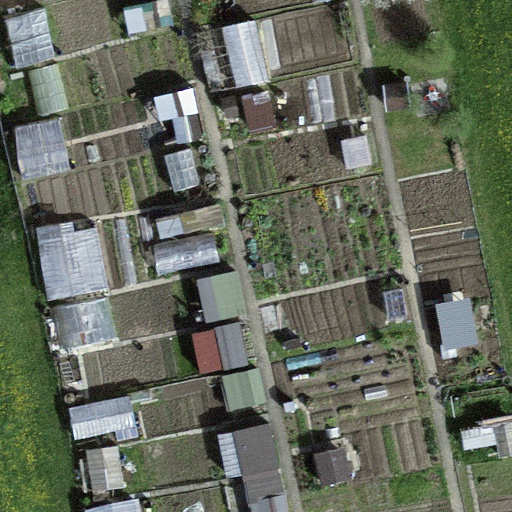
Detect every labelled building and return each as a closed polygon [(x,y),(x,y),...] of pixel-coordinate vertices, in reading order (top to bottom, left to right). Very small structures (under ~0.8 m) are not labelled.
[(168,2),(126,11),(131,32),(172,23),(168,2)] [(7,20),(16,63),(52,56),(43,12),(7,20)] [(265,78),(251,24),(223,31),(237,85),(265,78)] [(58,65),(30,71),(40,114),(67,108),(58,65)] [(387,86),(389,110),(410,108),(408,84),(387,86)] [(191,92),(156,99),(160,119),(195,112),(191,92)] [(244,100),(250,128),(273,124),(267,95),(244,100)] [(180,139),(198,135),(194,116),(176,120),(180,139)] [(58,121),(18,129),(26,175),(66,168),(58,121)] [(364,138),(343,142),(348,166),(368,162),(364,138)] [(188,151),(167,157),(177,190),(198,184),(188,151)] [(38,230),(49,294),(103,286),(94,231),(71,235),(70,225),(38,230)] [(212,234),(157,246),(162,271),(218,260),(212,234)] [(209,319),(243,312),(235,275),(201,282),(209,319)] [(402,290),(384,294),(388,318),(406,315),(402,290)] [(106,301),(54,310),(61,346),(112,336),(106,301)] [(467,301),(437,306),(445,348),(475,342),(467,301)] [(204,372),(246,362),(238,328),(196,338),(204,372)] [(230,408),(263,400),(256,371),(223,378),(230,408)] [(129,399),(71,410),(76,437),(115,430),(117,439),(136,435),(129,399)] [(501,456),(511,453),(511,422),(463,431),(466,448),(498,442),(501,456)] [(284,511),(266,429),(238,435),(254,511),(284,511)] [(117,449),(90,453),(95,490),(122,486),(117,449)] [(342,452),(318,457),(323,482),(347,476),(342,452)] [(138,511),(137,503),(88,511),(87,511),(138,511)]
